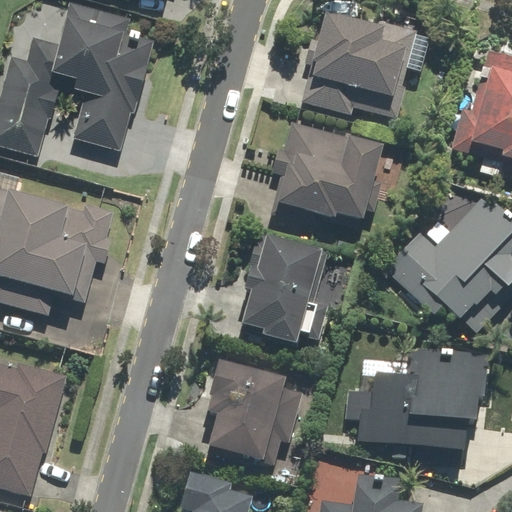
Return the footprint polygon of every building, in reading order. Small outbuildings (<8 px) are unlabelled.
[(0,149),(40,159),(49,122),(53,123),(60,93),(84,98),(74,140),(124,152),(132,117),(137,118),(151,56),(124,49),(126,42),(122,42),(127,21),(70,8),(61,48),(33,41),(28,64),(7,59),(0,87),(0,149)] [(415,33),(385,25),(383,32),(326,16),(302,104),(351,117),(353,110),(396,121),(404,91),(396,89),(402,70),(421,75),(430,43),(414,38),(415,33)] [(511,59),(487,53),(472,110),(463,108),(458,124),(467,126),(459,154),(482,160),(478,174),(502,181),(503,176),(511,178),(511,59)] [(363,222),(382,148),(294,126),(272,218),(320,230),(323,218),(337,221),(338,216),(363,222)] [(0,306),(48,320),(54,299),(76,305),(88,259),(108,265),(114,242),(107,240),(114,215),(83,207),(81,215),(16,197),(20,182),(0,176),(0,306)] [(416,239),(381,274),(429,323),(445,307),(461,323),(490,294),(495,299),(506,288),(509,290),(511,286),(511,218),(498,204),(493,209),(483,199),(429,252),(416,239)] [(267,243),(257,241),(243,290),(252,292),(242,328),(265,334),(263,339),(296,349),(300,334),(309,337),(318,307),(308,304),(323,255),(268,238),(267,243)] [(359,423),(357,443),(464,455),(468,425),(474,425),(482,360),(411,353),(407,381),(375,378),(374,395),(349,392),(346,422),(359,423)] [(265,463),(286,379),(219,362),(205,414),(217,417),(209,448),(265,463)] [(0,492),(32,502),(44,457),(47,458),(68,381),(17,368),(16,372),(0,367),(0,492)] [(233,484),(189,474),(180,511),(249,511),(253,499),(231,494),(233,484)] [(401,482),(357,477),(353,508),(326,505),(325,511),(422,511),(423,509),(398,506),(401,482)]
